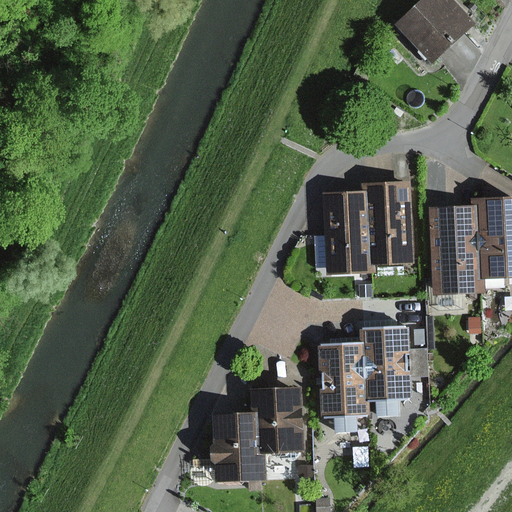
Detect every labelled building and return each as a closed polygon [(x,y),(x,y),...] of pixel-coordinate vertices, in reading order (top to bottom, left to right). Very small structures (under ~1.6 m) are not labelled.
[(454,0),(423,0),(396,25),(433,65),(477,24),(454,0)] [(362,184),(362,192),(372,192),(375,267),(416,265),(412,182),(362,184)] [(362,192),(323,194),(327,276),(376,273),(375,267),(372,192),(362,192)] [(511,196),(471,198),(471,206),(482,205),(485,280),(511,279),(511,196)] [(471,206),(430,208),(434,296),(438,296),(462,295),(486,293),(485,280),(482,205),(471,206)] [(370,288),(357,288),(357,299),(371,298),(370,288)] [(462,295),(438,296),(438,310),(462,309),(462,295)] [(360,329),(360,343),(367,343),(369,401),(376,401),(377,417),(399,416),(399,400),(412,399),(411,378),(409,350),(409,327),(360,329)] [(443,359),(442,342),(430,343),(431,359),(443,359)] [(360,343),(318,345),(321,419),(335,419),(335,433),(358,432),(357,417),(370,416),(369,401),(367,343),(360,343)] [(409,350),(411,378),(427,378),(426,349),(409,350)] [(263,412),(266,455),(306,453),(303,388),(251,390),(252,412),(263,412)] [(252,412),(213,415),(217,483),(267,480),(266,455),(263,412),(252,412)] [(300,501),(300,511),(330,511),(330,499),(300,501)]
